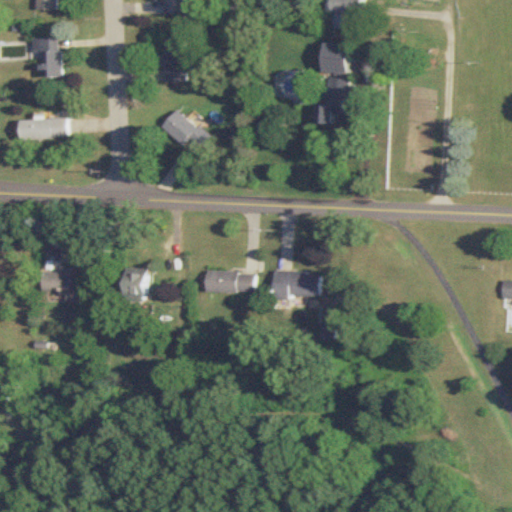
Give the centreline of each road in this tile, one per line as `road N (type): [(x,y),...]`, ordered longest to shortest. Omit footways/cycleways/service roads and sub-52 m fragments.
road 1 (residential): [(511,215),(0,196)]
road 2 (residential): [(117,0),(128,201)]
